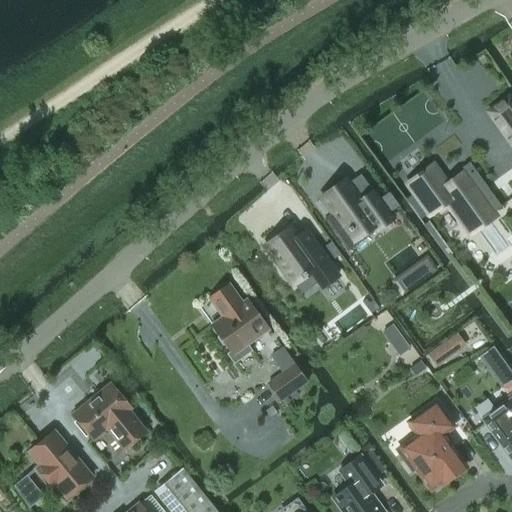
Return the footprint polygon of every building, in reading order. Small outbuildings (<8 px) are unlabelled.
[(511,101),(509,97),(488,112),(506,137),(511,133),(511,101)] [(413,194),(405,200),(419,219),(427,214),(428,214),(430,213),(429,213),(446,201),(467,231),(493,212),(494,212),(501,207),(469,162),(461,168),(464,171),(446,184),(440,175),(432,164),(406,183),(413,194)] [(346,180),(321,198),(332,213),(329,216),(325,219),(335,234),(345,227),(350,233),(352,232),(356,238),(376,223),(379,227),(391,219),(372,193),(361,201),(346,180)] [(289,229),(266,246),(292,283),(310,270),(322,287),(337,276),(305,231),(295,238),(289,229)] [(398,290),(373,250),(341,271),(366,311),(398,290)] [(268,329),(247,300),(241,304),(228,285),(223,288),(219,287),(213,291),(213,295),(208,298),(222,318),(211,326),(217,334),(216,339),(221,346),(226,346),(230,352),(226,354),(233,364),(251,351),(247,344),(268,329)] [(471,307),(457,314),(473,345),(486,338),(471,307)] [(393,352),(426,345),(420,314),(386,321),(393,352)] [(511,367),(495,343),(480,354),(502,386),(511,379),(511,367)] [(279,400),(305,381),(294,365),(268,384),(279,400)] [(145,433),(128,411),(130,409),(110,384),(72,416),(92,440),(106,429),(123,451),(145,433)] [(511,392),(493,406),(496,410),(481,420),(511,460),(511,459),(511,392)] [(464,468),(441,435),(451,427),(435,404),(409,422),(418,435),(396,451),(411,472),(416,468),(430,489),(440,482),(442,484),(464,468)] [(92,478),(53,432),(28,453),(66,498),(92,478)] [(383,511),(367,489),(378,481),(359,456),(339,471),(349,485),(332,498),(342,511),(383,511)] [(215,511),(182,469),(158,488),(176,511),(215,511)] [(22,477),(13,485),(31,506),(40,498),(22,477)] [(306,511),(297,498),(285,507),(288,511),(306,511)]
